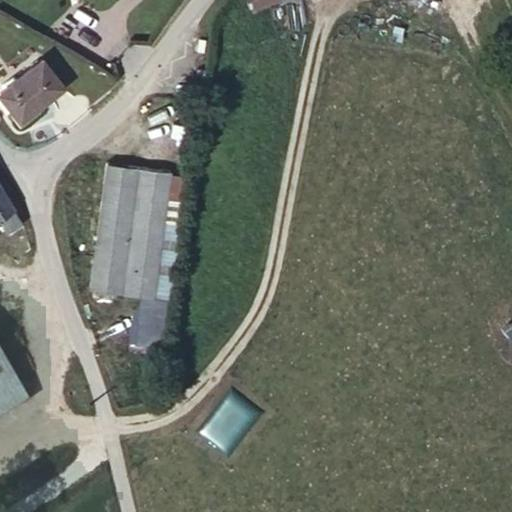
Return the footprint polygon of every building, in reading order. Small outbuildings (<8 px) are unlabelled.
[(233,0),(231,1),(239,21),(288,0),(233,0)] [(0,86),(0,94),(14,111),(51,76),(36,57),(0,86)] [(51,76),(14,111),(17,114),(57,84),(51,76)] [(115,297),(134,172),(88,165),(67,290),(115,297)] [(151,174),(134,172),(115,297),(131,299),(151,174)] [(0,236),(0,237),(24,223),(0,182),(0,236)] [(504,366),(511,361),(511,328),(489,342),(504,366)] [(216,423),(257,411),(248,380),(208,390),(216,423)]
